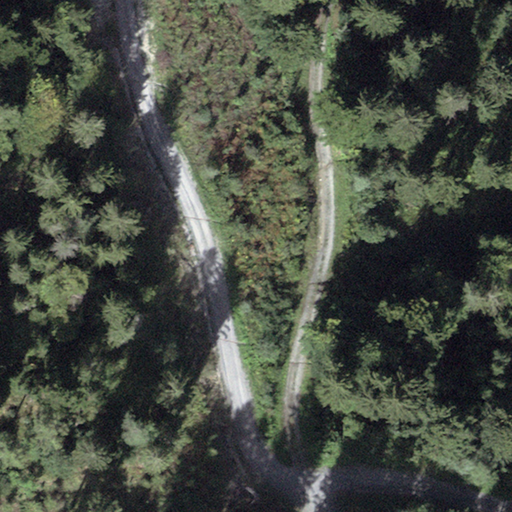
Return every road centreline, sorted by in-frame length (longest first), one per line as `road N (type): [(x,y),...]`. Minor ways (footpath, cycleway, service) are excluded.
road 1 (track): [(121,0),(137,93),(185,196),(253,464),(274,480),(304,483)]
road 2 (track): [(511,511),(406,482),(304,483)]
